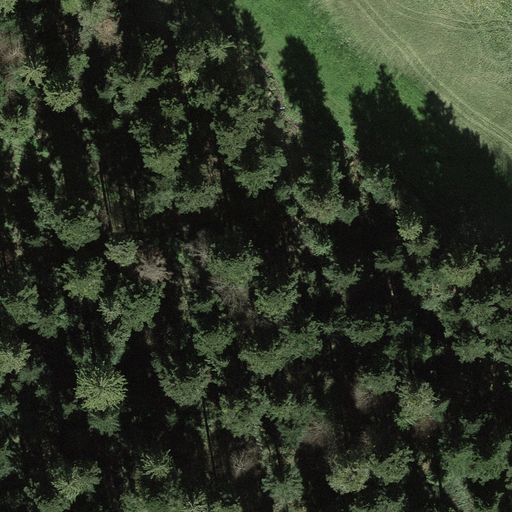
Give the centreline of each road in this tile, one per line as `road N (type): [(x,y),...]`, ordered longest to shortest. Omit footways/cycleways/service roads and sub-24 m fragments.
road 1 (track): [(511,499),(421,431),(326,379),(106,192),(0,119)]
road 2 (track): [(0,254),(116,511)]
